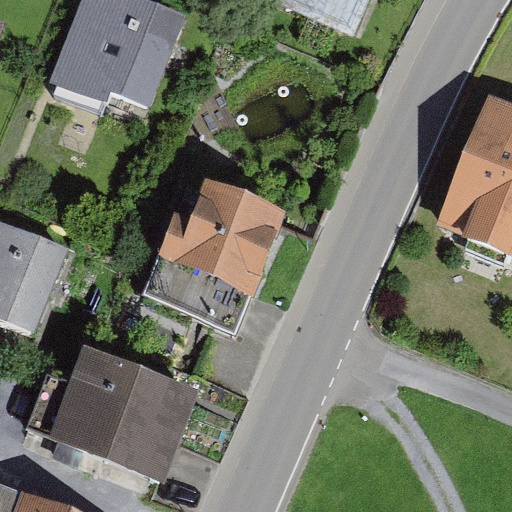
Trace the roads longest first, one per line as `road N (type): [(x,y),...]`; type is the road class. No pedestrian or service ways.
road 1 (tertiary): [(242,511),(403,125),(469,0)]
road 2 (track): [(458,511),(370,364)]
